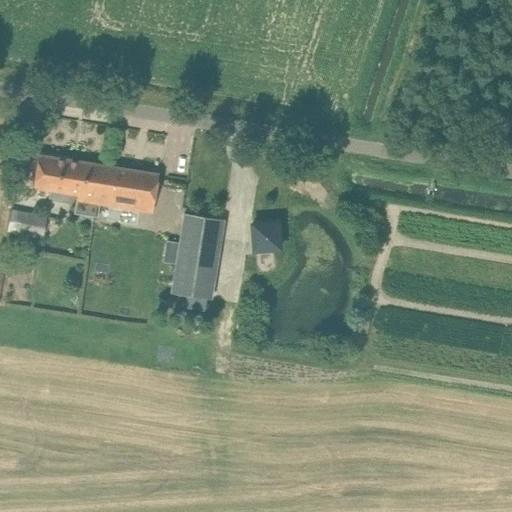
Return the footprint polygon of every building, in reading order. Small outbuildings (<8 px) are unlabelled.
[(94,202),(99,165),(38,155),(32,187),(77,194),(73,214),(97,218),(100,203),(94,202)] [(94,202),(100,203),(151,212),(157,174),(99,165),(94,202)] [(43,238),(46,216),(10,209),(6,232),(43,238)] [(223,220),(183,213),(171,293),(211,299),(223,220)] [(279,226),(253,229),(256,255),(282,252),(279,226)]
